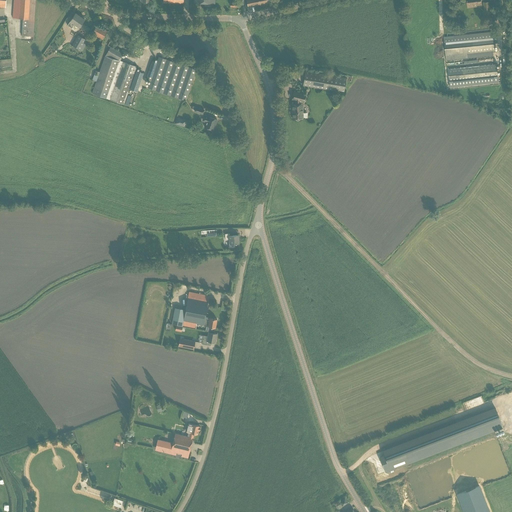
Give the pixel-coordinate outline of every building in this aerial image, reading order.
[(13,0),(13,18),(23,18),(21,35),(33,36),(35,0),(13,0)] [(67,25),(72,28),(76,31),(84,19),(76,13),(67,25)] [(96,25),(94,29),(92,33),(103,39),(107,31),(96,25)] [(78,35),(72,46),(82,51),(87,41),(78,35)] [(489,37),(475,38),(444,41),(446,60),(493,55),(493,52),(495,52),(495,51),(494,36),(489,37)] [(98,76),(93,92),(92,94),(124,104),(137,67),(120,61),(122,53),(108,45),(110,42),(110,41),(108,46),(110,47),(109,50),(105,56),(100,72),(95,70),(94,75),(98,76)] [(191,84),(196,69),(159,57),(157,61),(157,62),(152,60),(149,70),(146,79),(150,81),(148,88),(180,99),(185,100),(191,84)] [(498,77),(497,64),(494,64),(493,60),(493,61),(491,61),(486,61),(475,62),(448,65),(450,82),(498,77)] [(303,85),(319,88),(344,92),(346,78),(305,71),(303,85)] [(295,100),(295,104),(297,104),(303,104),(303,103),(299,102),(304,103),(306,95),(294,92),(292,99),(295,100)] [(297,104),(295,104),(292,104),(292,118),(295,118),(295,119),(296,120),(297,120),(299,120),(300,119),(300,118),(303,118),(303,104),(297,104)] [(217,119),(205,115),(203,119),(205,119),(204,122),(206,122),(204,127),(213,130),(217,119)] [(175,123),(184,127),(187,120),(178,117),(175,123)] [(229,247),(229,248),(235,247),(234,243),(236,243),(239,243),(238,235),(230,235),(229,233),(225,233),(225,240),(230,239),(230,247),(229,247)] [(209,296),(204,295),(188,292),(182,325),(195,327),(196,323),(203,324),(202,325),(210,327),(215,328),(217,319),(209,318),(209,320),(204,319),(209,296)] [(203,335),(202,340),(202,344),(210,345),(211,342),(215,342),(217,334),(214,333),(215,328),(210,327),(210,331),(209,331),(208,336),(203,335)] [(180,338),(178,346),(194,349),(195,341),(180,338)] [(156,405),(158,412),(166,410),(164,403),(156,405)] [(409,462),(488,432),(502,427),(495,408),(382,451),(384,456),(380,457),(385,472),(409,462)] [(156,450),(183,457),(188,458),(189,453),(193,438),(194,433),(197,434),(199,426),(189,423),(188,424),(186,432),(188,432),(187,436),(175,434),(172,444),(158,440),(156,450)] [(457,494),(464,511),(488,511),(479,486),(457,494)] [(111,505),(121,507),(122,500),(113,498),(111,505)]
